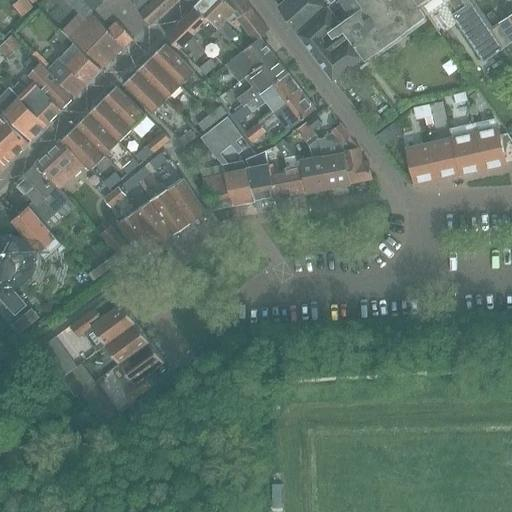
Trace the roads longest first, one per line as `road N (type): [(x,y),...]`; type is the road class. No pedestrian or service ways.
road 1 (residential): [(148,300),(164,269),(216,233),(251,222),(290,291),(426,281)]
road 2 (residential): [(0,182),(189,0)]
road 3 (residential): [(262,0),(398,185),(423,205)]
